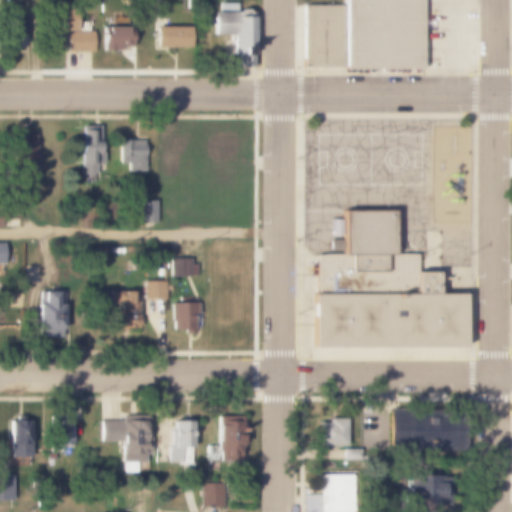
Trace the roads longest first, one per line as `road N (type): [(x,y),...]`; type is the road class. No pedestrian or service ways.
road 1 (residential): [(0,371),(511,375)]
road 2 (residential): [(281,511),(277,0)]
road 3 (residential): [(496,511),(495,0)]
road 4 (residential): [(0,96),(511,95)]
